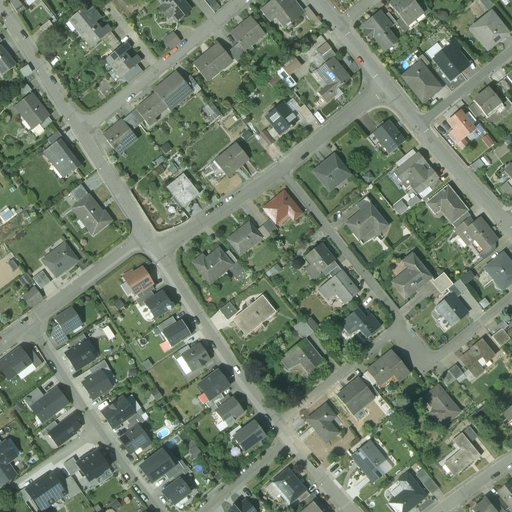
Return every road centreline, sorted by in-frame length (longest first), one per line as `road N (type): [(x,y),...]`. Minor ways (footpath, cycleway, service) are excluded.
road 1 (residential): [(274,427),(151,243)]
road 2 (residential): [(242,0),(80,134)]
road 3 (residential): [(281,170),(401,323)]
road 4 (residential): [(401,323),(274,427)]
road 5 (residential): [(80,134),(0,2)]
road 6 (residential): [(401,323),(429,362),(511,298)]
road 7 (residential): [(281,170),(172,239),(151,243)]
road 8 (residential): [(151,243),(125,250),(28,323)]
road 9 (residential): [(385,84),(281,170)]
road 10 (residential): [(151,243),(80,134)]
road 11 (residential): [(503,222),(419,125)]
road 12 (residential): [(28,323),(95,430)]
